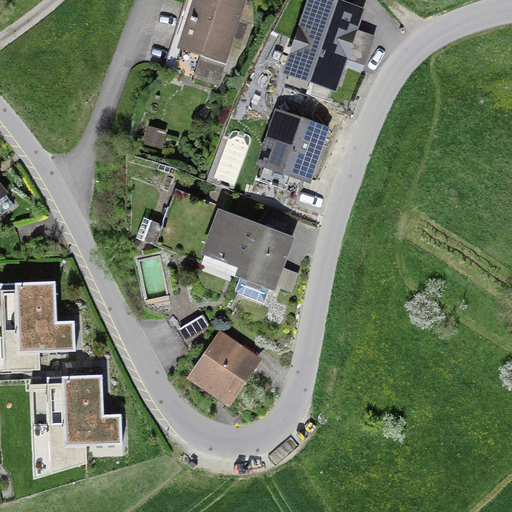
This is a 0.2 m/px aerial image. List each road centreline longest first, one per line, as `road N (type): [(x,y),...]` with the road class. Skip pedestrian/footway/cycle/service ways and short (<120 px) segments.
road 1 (tertiary): [(66,201),(128,337),(184,425),(226,446),(257,441),(292,409),(333,223),(387,82),(418,46),(511,10)]
road 2 (residential): [(66,201),(146,0)]
